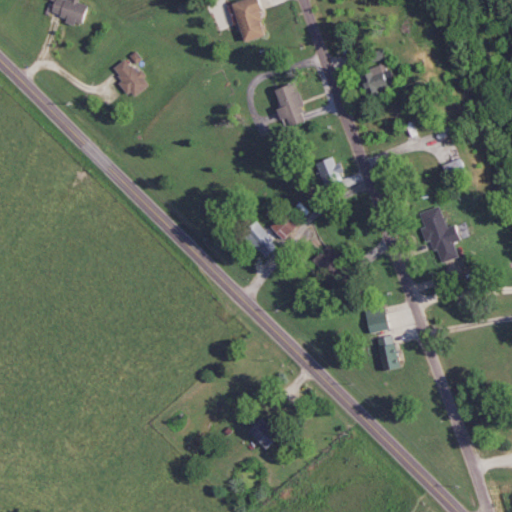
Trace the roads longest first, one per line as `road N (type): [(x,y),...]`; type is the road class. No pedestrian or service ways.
road 1 (secondary): [(470,511),(148,213),(0,56)]
road 2 (residential): [(495,511),(311,0)]
